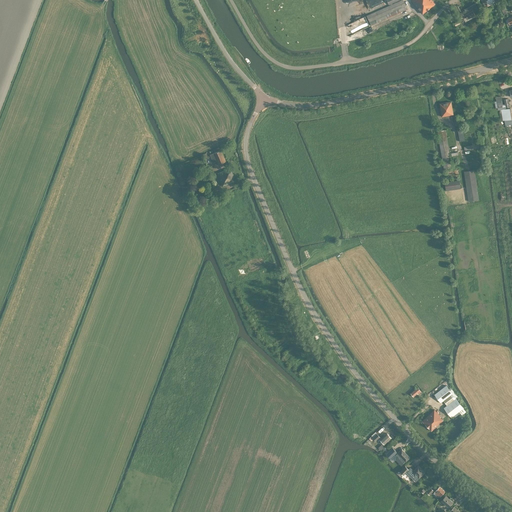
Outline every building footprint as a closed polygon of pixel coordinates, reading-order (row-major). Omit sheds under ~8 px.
[(367,14),(367,15),(371,24),(407,8),(403,0),(399,0),(393,3),(392,2),(396,0),(387,0),(389,4),(389,3),(390,4),(367,14)] [(412,0),(422,13),(435,3),(432,0),(412,0)] [(459,14),(461,19),(464,18),(466,20),(469,19),(468,18),(475,14),(474,10),(478,8),(475,2),(464,8),(466,10),(459,14)] [(352,30),(368,24),(366,19),(364,20),(362,17),(349,23),(352,30)] [(510,107),(508,97),(504,98),(506,107),(500,108),(502,119),(511,117),(511,111),(511,106),(510,107)] [(452,100),(440,102),(442,115),(450,114),(450,113),(454,113),(452,100)] [(463,113),(454,115),(455,125),(464,123),(463,113)] [(462,125),(457,126),(457,132),(458,131),(460,140),(465,139),(462,125)] [(453,167),(451,160),(446,128),(437,130),(444,169),(453,167)] [(221,149),(210,153),(213,161),(217,160),(218,163),(226,160),(221,149)] [(230,167),(218,172),(223,185),(236,180),(230,167)] [(466,170),(464,170),(468,200),(479,198),(475,169),(466,170)] [(445,181),(446,189),(461,187),(460,179),(445,181)] [(454,398),(451,394),(453,392),(446,384),(435,393),(442,401),(444,399),(447,403),(444,406),(452,416),(464,406),(456,396),(454,398)] [(421,389),(418,386),(411,392),(414,395),(421,389)] [(441,416),(441,415),(435,408),(423,420),(432,430),(444,419),(441,416)] [(387,432),(380,438),(385,443),(392,436),(387,432)] [(393,446),(386,452),(391,457),(395,453),(397,451),(393,447),(393,446)] [(404,462),(410,456),(402,448),(398,452),(396,454),(404,462)] [(415,473),(412,476),(416,480),(420,477),(425,471),(418,464),(413,470),(415,473)] [(403,474),(409,468),(406,465),(400,470),(403,474)] [(441,496),(446,490),(440,485),(435,490),(441,496)] [(449,505),(453,500),(446,494),(442,499),(449,505)]
